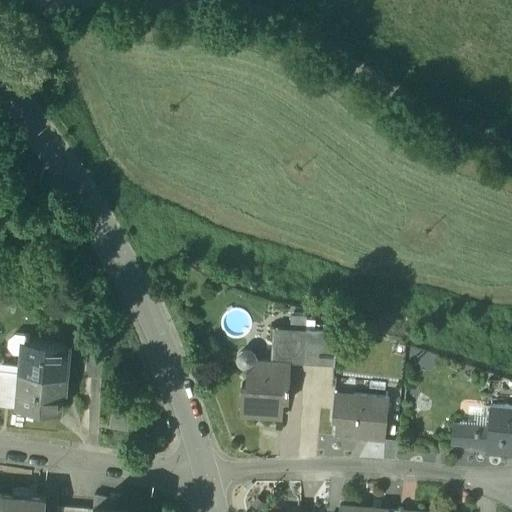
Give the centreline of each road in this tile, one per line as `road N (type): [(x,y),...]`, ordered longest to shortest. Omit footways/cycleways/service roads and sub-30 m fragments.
road 1 (residential): [(208,478),(120,252),(0,78)]
road 2 (residential): [(208,478),(333,469),(461,478),(511,499)]
road 3 (residential): [(208,478),(0,449)]
